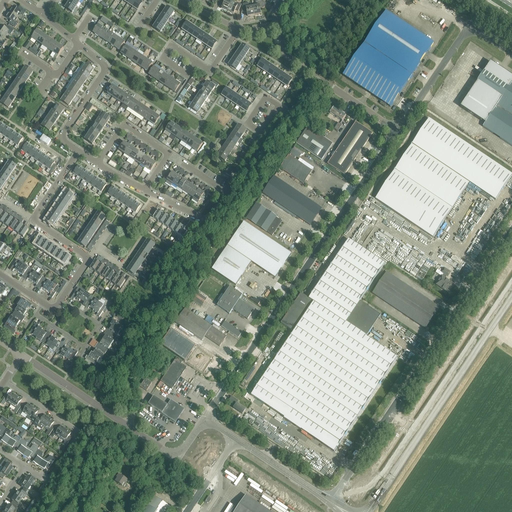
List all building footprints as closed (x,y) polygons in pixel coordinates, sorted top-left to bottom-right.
[(137,10),(142,3),(137,0),(132,7),(137,10)] [(228,11),(231,3),(226,0),(222,0),(225,2),(222,8),(228,11)] [(252,7),(254,16),(261,14),(259,8),(264,7),(266,4),(261,0),(255,2),(256,6),(252,7)] [(76,8),(68,3),(65,8),(72,13),(76,8)] [(228,11),(233,14),(235,10),(238,11),(241,5),(238,3),(237,6),(231,3),(228,11)] [(248,17),(254,16),(252,7),(249,7),(248,3),(242,4),(241,12),(247,13),(248,17)] [(13,7),(9,12),(18,18),(20,14),(23,15),(25,12),(19,7),(19,8),(20,8),(18,11),(13,7)] [(163,12),(170,17),(174,12),(166,7),(163,12)] [(15,22),(18,18),(9,12),(6,18),(11,21),(10,24),(9,23),(15,27),(17,23),(15,22)] [(170,17),(163,12),(160,17),(167,22),(170,17)] [(385,12),(343,75),(390,107),(433,44),(385,12)] [(164,27),(167,22),(160,17),(156,22),(164,27)] [(164,27),(156,22),(153,27),(160,32),(164,27)] [(187,33),(192,26),(187,22),(182,30),(187,33)] [(0,25),(0,32),(5,36),(8,32),(10,34),(13,30),(7,26),(7,27),(6,29),(0,25)] [(98,36),(104,28),(98,25),(93,33),(98,36)] [(192,36),(197,29),(192,26),(187,33),(192,36)] [(103,40),(109,32),(104,28),(98,36),(103,40)] [(197,40),(202,32),(197,29),(192,36),(197,40)] [(37,42),(42,34),(37,30),(31,38),(37,42)] [(114,35),(109,32),(103,40),(109,43),(114,35)] [(207,36),(202,32),(197,40),(202,43),(207,36)] [(42,45),(47,37),(42,34),(37,42),(42,45)] [(119,39),(114,35),(109,43),(114,47),(119,39)] [(207,36),(202,43),(207,46),(212,39),(207,36)] [(47,49),(53,41),(47,37),(42,45),(47,49)] [(119,39),(114,47),(119,50),(125,42),(119,39)] [(212,39),(207,46),(212,50),(217,42),(212,39)] [(58,44),(53,41),(47,49),(53,52),(58,44)] [(58,56),(63,48),(58,44),(53,52),(55,54),(54,57),(56,58),(58,56)] [(239,50),(246,55),(248,56),(249,54),(247,52),(249,50),(242,45),(239,50)] [(126,57),(131,49),(126,46),(121,54),(126,57)] [(131,61),(137,53),(131,49),(126,57),(131,61)] [(235,55),(242,60),(246,55),(239,50),(235,55)] [(136,64),(142,57),(137,53),(131,61),(136,64)] [(232,60),(239,65),(242,60),(235,55),(232,60)] [(136,64),(142,68),(147,60),(142,57),(136,64)] [(147,72),(152,64),(149,62),(150,60),(148,59),(147,60),(142,68),(147,72)] [(236,70),(239,65),(232,60),(228,65),(236,70)] [(262,70),(267,63),(262,60),(256,69),(258,70),(260,69),(262,70)] [(460,107),(484,124),(482,127),(511,146),(511,76),(490,62),(460,107)] [(272,66),(267,63),(262,70),(267,74),(272,66)] [(88,66),(86,64),(82,70),(90,75),(93,70),(89,67),(88,66)] [(272,66),(267,74),(272,77),(277,70),(272,66)] [(25,67),(22,72),(29,77),(33,72),(25,67)] [(154,67),(148,75),(154,79),(159,71),(154,67)] [(90,75),(82,70),(78,75),(86,80),(90,75)] [(277,70),(272,77),(277,80),(282,73),(277,70)] [(159,71),(154,79),(159,82),(164,74),(159,71)] [(29,77),(22,72),(18,77),(26,83),(29,77)] [(282,73),(277,80),(282,84),(287,76),(282,73)] [(164,74),(159,82),(164,86),(170,78),(164,74)] [(86,80),(78,75),(75,80),(83,85),(86,80)] [(287,76),(282,84),(287,87),(292,80),(287,76)] [(26,83),(18,77),(14,83),(22,88),(26,83)] [(437,77),(435,80),(443,86),(445,83),(437,77)] [(170,78),(164,86),(169,89),(175,81),(170,78)] [(71,85),(79,91),(83,85),(75,80),(71,85)] [(180,85),(175,81),(169,89),(175,93),(175,92),(180,85)] [(203,87),(211,93),(215,87),(216,88),(218,85),(212,81),(210,84),(207,82),(203,87)] [(11,88),(19,93),(22,88),(14,83),(11,88)] [(432,84),(430,86),(440,93),(441,91),(432,84)] [(79,91),(71,85),(68,91),(76,96),(79,91)] [(107,94),(112,97),(117,89),(112,86),(107,94)] [(203,87),(200,93),(208,98),(211,93),(203,87)] [(19,93),(11,88),(7,93),(15,98),(19,93)] [(226,88),(221,96),(226,99),(231,92),(226,88)] [(117,89),(112,97),(117,101),(123,93),(117,89)] [(76,96),(68,91),(64,96),(72,101),(76,96)] [(231,92),(226,99),(231,102),(236,95),(231,92)] [(409,100),(414,96),(409,92),(405,96),(409,100)] [(15,98),(7,93),(4,98),(12,104),(15,98)] [(123,93),(117,101),(123,104),(128,96),(123,93)] [(208,98),(200,93),(196,98),(204,103),(208,98)] [(236,95),(231,102),(236,106),(241,98),(236,95)] [(64,96),(60,103),(67,108),(72,101),(64,96)] [(121,107),(126,111),(128,108),(133,100),(128,96),(123,104),(121,107)] [(12,104),(4,98),(0,104),(8,109),(12,104)] [(204,103),(196,98),(193,103),(201,108),(204,103)] [(241,98),(236,106),(241,109),(246,102),(241,98)] [(133,100),(128,108),(133,111),(138,104),(133,100)] [(246,102),(241,109),(246,112),(251,105),(246,102)] [(201,108),(193,103),(189,108),(197,114),(201,108)] [(138,104),(133,111),(138,115),(144,107),(138,104)] [(52,110),(60,116),(64,110),(56,105),(52,110)] [(144,107),(138,115),(144,118),(149,111),(144,107)] [(329,113),(342,121),(346,116),(333,107),(329,113)] [(52,110),(48,116),(56,121),(60,116),(52,110)] [(149,122),(154,114),(149,111),(144,118),(149,122)] [(106,124),(110,119),(102,113),(98,119),(106,124)] [(148,124),(153,127),(154,125),(154,126),(160,118),(154,114),(149,122),(148,124)] [(56,121),(48,116),(45,121),(53,126),(56,121)] [(106,124),(98,119),(95,124),(103,129),(106,124)] [(495,200),(511,175),(428,119),(375,199),(433,237),(469,183),(495,200)] [(53,126),(45,121),(41,126),(49,132),(53,126)] [(171,134),(176,126),(171,123),(165,131),(171,134)] [(355,123),(327,164),(344,176),(372,134),(355,123)] [(103,129),(95,124),(91,129),(99,134),(103,129)] [(234,127),(233,129),(242,136),(244,133),(247,134),(248,132),(238,125),(236,128),(234,127)] [(176,138),(181,130),(176,126),(171,134),(176,138)] [(6,138),(12,130),(6,127),(1,134),(2,135),(1,135),(5,138),(3,140),(5,141),(7,139),(6,138)] [(307,127),(296,144),(321,161),(332,144),(307,127)] [(99,134),(91,129),(88,134),(96,140),(99,134)] [(240,139),(242,136),(233,129),(231,131),(233,132),(231,136),(242,143),(243,141),(240,139)] [(12,142),(17,134),(12,130),(6,138),(7,139),(11,141),(9,144),(11,145),(13,142),(12,142)] [(181,141),(187,133),(181,130),(176,138),(181,141)] [(186,145),(192,137),(187,133),(181,141),(186,145)] [(23,138),(17,134),(12,142),(13,142),(16,145),(12,152),(15,153),(22,143),(20,142),(23,138)] [(96,140),(88,134),(84,140),(92,145),(96,140)] [(240,145),(242,143),(231,136),(229,139),(227,138),(226,140),(235,146),(237,143),(240,145)] [(192,148),(197,140),(192,137),(186,145),(192,148)] [(202,144),(197,140),(192,148),(197,152),(202,144)] [(226,143),(224,146),(232,151),(235,146),(226,140),(224,142),(226,143)] [(119,150),(124,154),(129,146),(127,145),(124,142),(119,150)] [(21,151),(26,154),(24,157),(26,158),(28,155),(27,154),(32,147),(27,143),(21,151)] [(198,153),(200,155),(207,146),(204,144),(198,153)] [(129,146),(124,154),(129,157),(135,150),(129,146)] [(234,153),(232,151),(224,146),(222,149),(220,148),(219,150),(228,157),(230,153),(233,155),(234,153)] [(28,155),(32,158),(30,160),(32,162),(33,159),(34,159),(33,158),(38,151),(32,147),(27,154),(28,155)] [(135,150),(129,157),(135,161),(140,153),(135,150)] [(228,157),(219,150),(217,152),(219,153),(217,157),(225,162),(228,157)] [(33,159),(37,161),(35,164),(37,165),(39,163),(39,162),(38,162),(43,154),(38,151),(33,158),(34,159),(33,159)] [(140,153),(135,161),(140,164),(145,157),(140,153)] [(39,163),(43,165),(41,168),(43,169),(45,166),(44,166),(49,158),(43,154),(38,162),(39,162),(39,163)] [(312,171),(288,155),(279,168),(303,184),(312,171)] [(145,168),(150,160),(145,157),(140,164),(145,168)] [(48,169),(46,172),(48,173),(49,172),(51,174),(54,170),(51,168),(55,162),(49,158),(44,166),(45,166),(48,169)] [(150,160),(145,168),(143,171),(149,174),(156,164),(150,160)] [(5,167),(13,172),(16,167),(8,162),(5,167)] [(77,180),(79,178),(79,177),(84,169),(78,166),(73,173),(78,176),(76,179),(77,180)] [(5,167),(2,172),(9,177),(13,172),(5,167)] [(84,169),(79,177),(79,178),(83,180),(81,183),(83,184),(85,181),(84,181),(89,173),(84,169)] [(9,177),(2,172),(0,173),(0,177),(6,182),(9,177)] [(163,180),(166,182),(167,180),(172,184),(177,176),(172,172),(170,175),(167,173),(163,180)] [(89,173),(84,181),(85,181),(89,184),(87,187),(88,188),(90,185),(95,177),(89,173)] [(177,187),(183,180),(177,176),(172,184),(177,187)] [(95,177),(90,185),(94,188),(92,190),(94,192),(96,189),(95,188),(101,181),(95,177)] [(310,226),(321,209),(274,177),(263,193),(310,226)] [(177,187),(183,191),(188,183),(183,180),(177,187)] [(96,189),(100,191),(98,194),(100,195),(101,192),(106,185),(101,181),(95,188),(96,189)] [(188,183),(183,191),(188,195),(193,187),(188,183)] [(113,198),(118,190),(112,186),(107,194),(111,197),(110,200),(111,201),(113,198)] [(193,187),(188,195),(193,198),(198,190),(193,187)] [(198,190),(193,198),(192,200),(197,203),(202,196),(204,198),(211,189),(210,189),(209,187),(205,189),(205,190),(202,192),(198,190)] [(113,198),(117,201),(115,204),(117,205),(119,202),(118,201),(124,194),(118,190),(113,198)] [(62,196),(70,201),(73,196),(66,191),(62,196)] [(124,194),(118,201),(119,202),(123,204),(121,207),(123,208),(124,206),(124,205),(129,197),(124,194)] [(485,203),(488,198),(482,195),(479,200),(485,203)] [(59,201),(67,206),(70,201),(62,196),(59,201)] [(129,197),(124,205),(124,206),(128,208),(126,211),(128,212),(130,209),(135,201),(129,197)] [(373,205),(375,206),(376,204),(365,198),(363,202),(372,207),(373,205)] [(500,204),(506,208),(510,201),(504,198),(500,204)] [(56,206),(63,211),(67,206),(59,201),(56,206)] [(130,209),(134,212),(132,215),(134,216),(136,213),(135,213),(140,205),(135,201),(130,209)] [(256,203),(246,218),(272,236),(282,221),(279,219),(279,220),(276,218),(277,217),(256,203)] [(52,211),(60,216),(62,217),(65,212),(63,211),(56,206),(52,211)] [(501,217),(502,213),(503,213),(504,209),(494,207),(493,215),(501,217)] [(153,218),(158,221),(163,213),(158,210),(153,218)] [(475,223),(481,211),(478,210),(472,222),(475,223)] [(57,221),(60,216),(52,211),(49,216),(57,221)] [(94,217),(102,222),(105,217),(98,212),(94,217)] [(3,213),(0,217),(0,222),(3,224),(8,216),(3,213)] [(163,213),(158,221),(163,225),(168,217),(163,213)] [(8,216),(3,224),(8,228),(13,220),(8,216)] [(57,221),(49,216),(45,221),(53,226),(57,221)] [(386,218),(410,233),(411,231),(420,236),(421,234),(412,228),(410,230),(387,216),(386,218)] [(94,217),(91,222),(99,227),(102,222),(94,217)] [(168,228),(173,220),(168,217),(163,225),(168,228)] [(13,220),(8,228),(13,231),(18,223),(13,220)] [(173,231),(178,224),(173,220),(168,228),(173,231)] [(458,235),(454,241),(457,243),(464,231),(462,230),(466,223),(463,221),(456,233),(458,235)] [(99,227),(91,222),(87,227),(95,232),(99,227)] [(243,222),(211,269),(236,286),(251,262),(275,278),(291,254),(243,222)] [(18,223),(13,231),(18,234),(23,226),(18,223)] [(183,227),(178,224),(173,231),(178,235),(183,227)] [(28,230),(23,226),(18,234),(23,238),(28,230)] [(386,247),(393,235),(378,226),(372,238),(377,241),(376,241),(386,247)] [(84,232),(92,237),(95,232),(87,227),(84,232)] [(182,238),(180,241),(183,243),(185,240),(183,238),(188,230),(183,227),(178,235),(182,238)] [(92,237),(84,232),(81,237),(89,242),(92,237)] [(40,248),(45,241),(40,237),(35,245),(40,248)] [(89,242),(81,237),(77,242),(85,248),(89,242)] [(394,237),(387,246),(392,249),(398,240),(394,237)] [(153,249),(152,249),(155,245),(147,240),(143,245),(151,250),(152,251),(155,253),(156,251),(154,249),(153,249)] [(284,418),(300,430),(301,429),(311,435),(316,427),(329,435),(322,444),(334,452),(336,448),(339,450),(340,449),(341,448),(340,447),(340,446),(340,444),(339,444),(397,358),(366,337),(380,316),(359,302),(384,264),(348,240),(308,299),(301,294),(280,323),(293,332),(251,395),(284,418)] [(465,248),(473,253),(476,249),(478,250),(482,245),(474,240),(473,243),(469,240),(465,248)] [(50,244),(45,241),(40,248),(45,252),(50,244)] [(11,251),(0,243),(0,253),(2,255),(3,253),(7,256),(11,251)] [(50,244),(45,252),(50,255),(55,247),(50,244)] [(151,250),(143,245),(140,250),(148,255),(149,256),(152,258),(153,256),(150,254),(149,254),(151,250)] [(55,247),(50,255),(55,258),(60,251),(55,247)] [(148,255),(140,250),(137,255),(144,260),(145,260),(145,261),(150,265),(152,263),(150,261),(152,258),(149,256),(148,255)] [(65,254),(60,251),(55,258),(60,262),(65,254)] [(65,254),(60,262),(65,265),(70,257),(65,254)] [(144,260),(137,255),(133,260),(141,265),(142,266),(145,268),(146,266),(143,264),(142,264),(144,260)] [(95,272),(100,264),(97,262),(100,257),(98,256),(95,261),(90,268),(90,269),(89,271),(93,273),(94,271),(95,272)] [(100,275),(105,267),(102,265),(105,261),(103,259),(100,264),(95,272),(100,275)] [(14,270),(18,273),(24,264),(17,260),(10,270),(12,272),(14,270)] [(141,265),(133,260),(130,265),(138,270),(139,271),(142,273),(143,271),(140,269),(139,269),(141,265)] [(108,263),(105,267),(100,275),(105,279),(110,271),(107,269),(110,264),(108,263)] [(24,264),(18,273),(22,276),(21,278),(24,279),(30,269),(24,264)] [(138,270),(130,265),(127,270),(128,271),(127,273),(134,278),(135,276),(138,278),(140,276),(137,274),(136,274),(138,270)] [(110,271),(105,279),(110,282),(115,274),(112,272),(115,267),(113,266),(110,271)] [(436,284),(449,293),(454,285),(445,279),(447,276),(447,277),(450,272),(444,268),(441,272),(443,274),(442,276),(436,284)] [(30,269),(24,279),(26,281),(27,279),(32,282),(37,274),(30,269)] [(115,274),(110,282),(115,285),(120,277),(117,276),(120,271),(118,270),(115,274)] [(122,279),(125,274),(123,273),(120,277),(115,285),(120,289),(125,281),(122,279)] [(425,329),(439,308),(386,273),(372,294),(425,329)] [(35,287),(38,289),(44,279),(37,274),(32,282),(36,285),(35,287)] [(46,292),(51,283),(44,279),(38,289),(40,291),(41,289),(46,292)] [(51,283),(46,292),(50,295),(49,296),(52,298),(57,290),(60,292),(63,289),(61,287),(60,289),(51,283)] [(232,310),(247,320),(254,310),(239,300),(242,295),(230,287),(217,306),(229,314),(232,310)] [(79,301),(80,300),(85,293),(84,293),(77,288),(71,298),(73,300),(75,298),(79,301)] [(198,290),(197,292),(195,294),(194,296),(192,298),(191,300),(201,307),(202,305),(204,303),(205,301),(207,299),(208,297),(198,290)] [(80,300),(84,303),(83,305),(85,307),(92,297),(85,292),(84,293),(85,293),(80,300)] [(92,297),(85,307),(88,309),(89,307),(93,310),(94,310),(99,302),(99,301),(92,297)] [(25,311),(28,307),(30,308),(32,305),(22,298),(17,305),(18,306),(25,311)] [(94,310),(93,310),(97,313),(96,315),(99,317),(106,307),(99,302),(94,310)] [(13,313),(23,320),(25,317),(23,316),(26,312),(25,311),(18,306),(13,313)] [(219,347),(226,337),(211,327),(185,309),(175,323),(202,341),(205,336),(219,347)] [(8,320),(17,326),(20,321),(22,323),(23,320),(13,313),(8,320)] [(119,330),(123,323),(113,316),(111,319),(113,320),(110,325),(112,326),(119,330)] [(14,330),(17,326),(8,320),(4,327),(14,334),(16,331),(14,330)] [(238,338),(241,333),(225,321),(221,326),(238,338)] [(29,333),(36,338),(42,330),(38,327),(39,325),(36,323),(29,333)] [(105,331),(115,338),(120,331),(119,330),(112,326),(109,330),(107,329),(105,331)] [(171,329),(160,345),(201,373),(207,365),(208,366),(210,363),(209,362),(212,357),(171,329)] [(36,338),(36,339),(43,344),(50,333),(47,332),(46,333),(42,330),(36,338)] [(115,338),(105,331),(103,334),(105,335),(102,340),(111,345),(115,338)] [(50,333),(43,344),(50,348),(55,341),(56,340),(51,337),(52,335),(50,333)] [(111,345),(102,340),(99,344),(98,343),(96,345),(106,352),(111,345)] [(50,348),(49,349),(56,354),(63,344),(60,342),(59,344),(55,341),(50,348)] [(63,344),(56,354),(64,359),(64,358),(69,350),(65,347),(66,345),(63,344)] [(106,352),(96,345),(94,348),(96,349),(93,353),(93,354),(100,358),(101,359),(106,352)] [(69,350),(64,358),(71,362),(72,362),(74,363),(76,359),(74,358),(78,352),(75,350),(74,352),(69,349),(69,350)] [(93,354),(93,353),(91,352),(88,357),(87,356),(85,358),(95,365),(100,358),(93,354)] [(182,370),(184,367),(186,368),(175,360),(160,381),(172,389),(184,371),(182,370)] [(152,383),(145,379),(140,387),(146,391),(152,383)] [(11,405),(17,396),(12,393),(9,398),(8,398),(5,396),(1,403),(4,405),(6,402),(11,405)] [(21,400),(17,396),(11,405),(16,408),(13,412),(16,414),(21,407),(18,405),(18,404),(21,400)] [(162,414),(167,406),(153,397),(148,405),(162,414)] [(238,401),(231,397),(229,400),(235,405),(233,408),(242,414),(245,410),(236,404),(238,401)] [(171,401),(167,406),(162,414),(175,423),(184,409),(171,401)] [(27,416),(33,407),(28,404),(25,409),(24,409),(22,407),(18,414),(20,416),(22,413),(27,416)] [(27,416),(26,418),(34,423),(39,416),(36,414),(38,411),(33,407),(27,416)] [(42,430),(43,427),(49,419),(44,415),(41,420),(40,420),(38,418),(34,425),(42,430)] [(49,419),(43,427),(48,430),(46,434),(49,436),(54,429),(51,427),(51,426),(54,422),(49,419)] [(60,438),(66,430),(61,426),(58,431),(57,431),(55,429),(50,436),(53,438),(55,435),(60,438)] [(6,429),(1,437),(3,438),(1,441),(7,445),(12,437),(10,435),(11,432),(6,429)] [(71,433),(66,430),(60,438),(65,441),(62,445),(65,447),(70,440),(68,438),(68,437),(71,433)] [(16,447),(22,439),(17,436),(14,438),(12,437),(7,445),(12,448),(14,445),(16,447)] [(23,455),(28,448),(26,446),(27,443),(22,439),(16,447),(19,449),(17,452),(23,455)] [(30,456),(32,458),(38,450),(39,448),(33,445),(31,448),(30,449),(28,448),(23,455),(28,459),(30,456)] [(38,450),(32,458),(35,460),(33,463),(38,466),(44,458),(42,457),(43,453),(38,450)] [(44,458),(38,466),(44,470),(46,467),(48,469),(55,459),(50,456),(46,460),(44,458)] [(0,466),(10,473),(13,468),(10,466),(12,464),(4,459),(0,465),(0,466)] [(0,466),(0,476),(3,479),(5,476),(6,477),(10,473),(0,466)] [(115,482),(124,487),(126,484),(126,483),(127,482),(130,484),(133,479),(129,476),(126,479),(120,475),(117,476),(116,478),(117,478),(115,482)] [(24,482),(30,486),(33,482),(34,482),(36,480),(31,476),(29,479),(27,477),(24,482)] [(24,482),(20,486),(24,488),(22,491),(25,493),(27,491),(30,492),(33,488),(30,486),(24,482)] [(14,495),(21,500),(22,498),(24,499),(27,494),(25,493),(22,491),(21,490),(20,493),(17,491),(14,495)] [(21,500),(14,495),(11,500),(14,502),(12,504),(18,508),(21,503),(19,502),(21,500)] [(270,511),(246,495),(234,511),(270,511)] [(169,511),(172,508),(154,497),(143,511),(169,511)]
